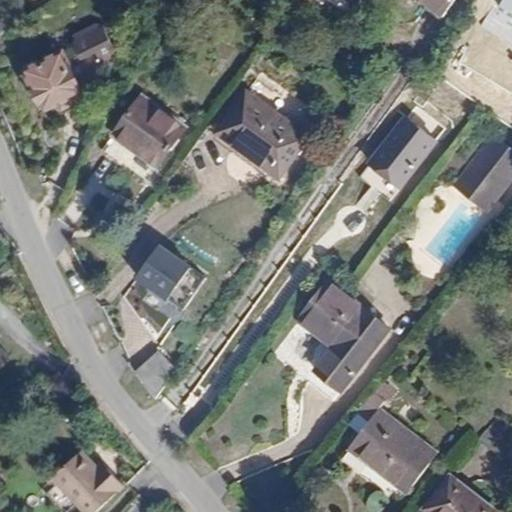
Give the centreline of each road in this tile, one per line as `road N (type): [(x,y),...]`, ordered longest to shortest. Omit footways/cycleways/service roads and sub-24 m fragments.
road 1 (residential): [(221,511),(95,357),(0,143)]
road 2 (unknown): [(105,370),(133,342),(122,301),(129,263),(243,160)]
